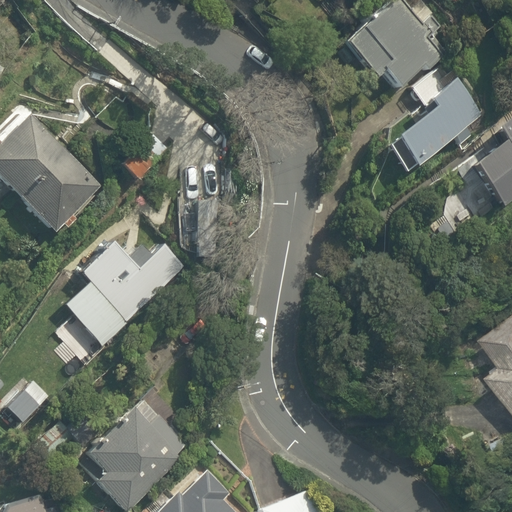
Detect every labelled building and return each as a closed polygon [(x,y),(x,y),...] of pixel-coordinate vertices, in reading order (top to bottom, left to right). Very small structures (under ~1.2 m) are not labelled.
[(401,90),(424,73),(421,68),(441,53),(426,33),(436,26),(415,0),(394,0),(332,47),(363,88),(375,79),(390,99),(401,90)] [(424,73),(401,90),(414,107),(374,137),(379,144),(371,151),(394,182),(445,142),(457,158),(484,137),(444,84),(437,89),(424,73)] [(21,109),(0,130),(0,186),(46,231),(95,182),(21,109)] [(511,125),(467,166),(467,189),(491,215),(511,196),(511,125)] [(230,205),(175,153),(65,267),(119,320),(230,205)] [(511,324),(478,351),(497,376),(489,383),(511,412),(511,324)] [(121,511),(179,448),(131,405),(84,457),(98,469),(87,482),(120,511),(121,511)] [(311,511),(304,491),(254,508),(254,511),(242,511),(220,491),(192,464),(147,511),(311,511)] [(0,501),(0,511),(38,511),(34,490),(1,498),(0,501)]
